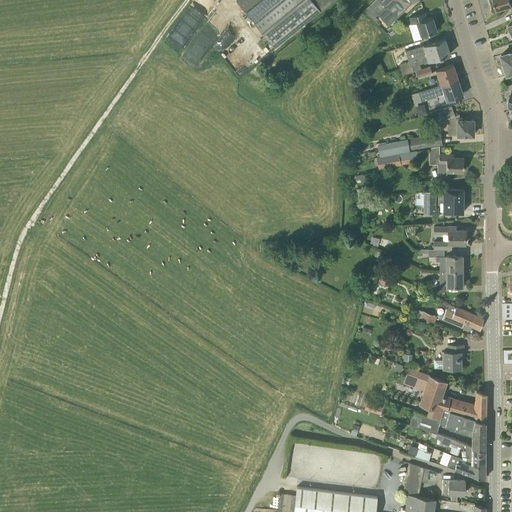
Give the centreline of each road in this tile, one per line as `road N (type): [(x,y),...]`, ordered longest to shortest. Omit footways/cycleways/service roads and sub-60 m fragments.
road 1 (track): [(0,314),(21,236),(187,0)]
road 2 (unclassified): [(494,484),(300,417),(248,511)]
road 3 (tertiary): [(490,247),(491,116),(453,0)]
road 4 (tertiary): [(494,484),(490,247)]
